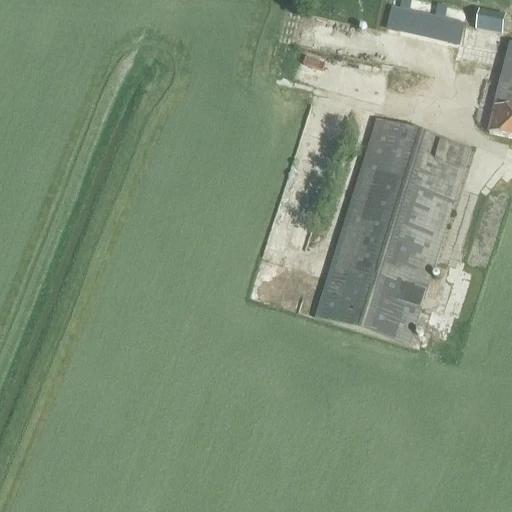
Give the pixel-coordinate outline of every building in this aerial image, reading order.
[(405,0),(403,0),(401,12),(411,14),(414,2),(405,0)] [(440,8),(437,19),(447,22),(450,10),(440,8)] [(481,14),(478,33),(503,38),(506,18),(481,14)] [(511,47),(491,136),(511,141),(511,47)] [(379,124),(343,238),(316,321),(410,350),(437,267),(472,153),(379,124)] [(280,206),(309,214),(328,149),(299,140),(280,206)]
